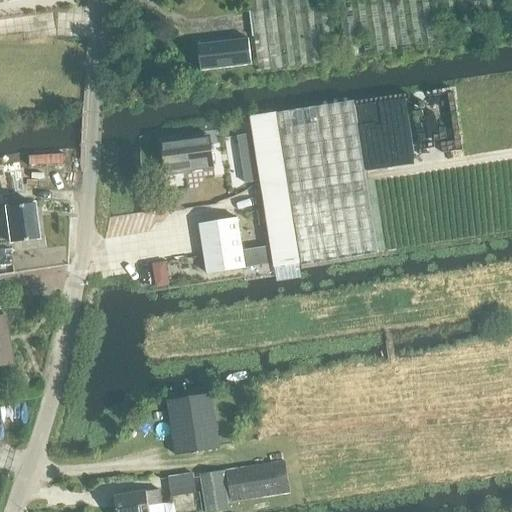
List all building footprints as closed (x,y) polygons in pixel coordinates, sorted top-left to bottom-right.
[(511,0),(248,0),(253,39),(257,72),(511,35),(511,0)] [(250,65),(247,37),(197,43),(200,70),(250,65)] [(218,221),(199,224),(207,274),(246,268),(275,263),(275,267),(378,251),(354,101),(252,117),(254,134),(255,135),(257,151),(261,181),(269,232),(272,246),(243,250),(238,218),(218,221)] [(251,117),(237,119),(247,183),(261,181),(251,117)] [(165,174),(211,167),(206,136),(160,143),(165,174)] [(10,242),(39,239),(35,202),(4,206),(4,208),(0,208),(0,225),(8,224),(10,242)] [(165,262),(152,264),(156,287),(169,285),(165,262)] [(0,365),(11,364),(3,319),(0,319),(0,365)] [(168,400),(176,455),(197,451),(220,448),(211,394),(168,400)] [(289,492),(286,478),(283,461),(226,470),(200,474),(205,511),(212,511),(227,510),(227,502),(289,492)] [(169,476),(171,496),(195,492),(193,473),(169,476)] [(146,492),(115,497),(117,511),(149,511),(148,506),(162,504),(160,490),(146,492)]
